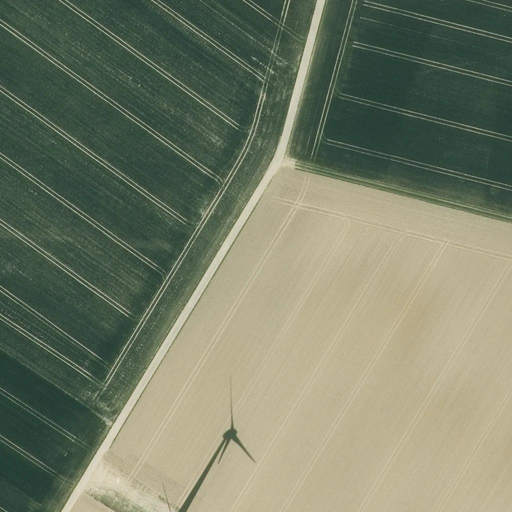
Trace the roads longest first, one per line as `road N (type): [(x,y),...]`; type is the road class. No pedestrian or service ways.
road 1 (track): [(66,511),(283,156),(325,0)]
road 2 (track): [(511,217),(283,156)]
